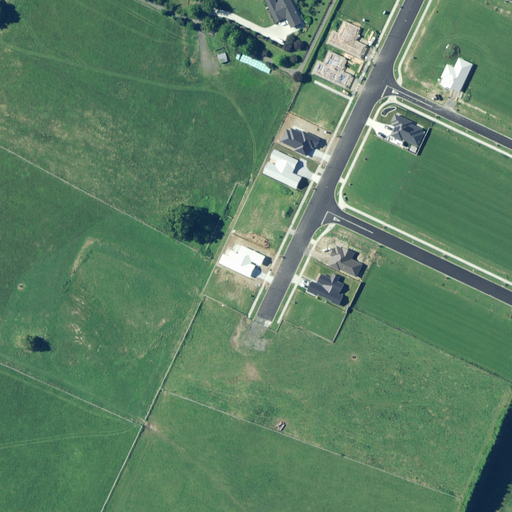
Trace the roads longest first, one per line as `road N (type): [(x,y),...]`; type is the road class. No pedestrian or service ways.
road 1 (residential): [(511,298),(317,206)]
road 2 (residential): [(511,144),(376,81)]
road 3 (residential): [(317,206),(376,81)]
road 4 (residential): [(264,318),(317,206)]
